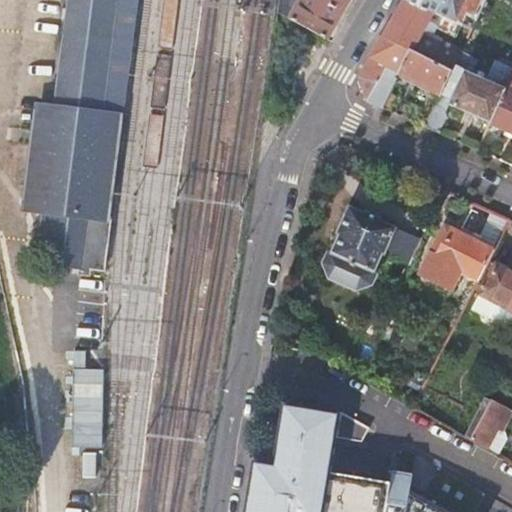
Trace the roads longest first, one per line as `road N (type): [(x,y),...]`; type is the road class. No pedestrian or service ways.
road 1 (residential): [(216,511),(266,246),(293,145),(314,105)]
road 2 (residential): [(314,105),(511,193)]
road 3 (residential): [(314,105),(374,0)]
